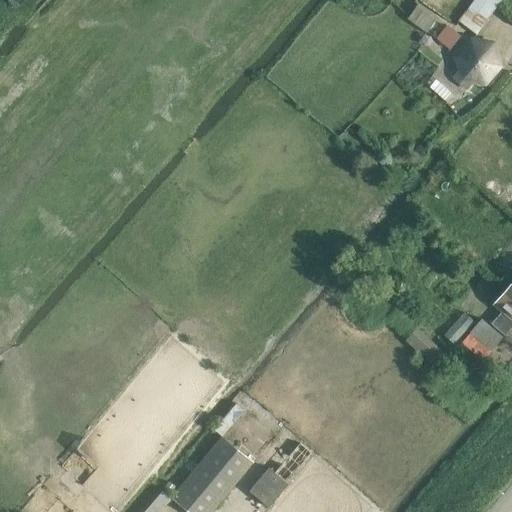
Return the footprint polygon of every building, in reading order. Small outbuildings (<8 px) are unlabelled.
[(477,35),(501,0),(474,0),(459,22),(477,35)] [(460,36),(447,25),(446,27),(437,20),(437,19),(418,4),(407,18),(427,33),(428,31),(438,38),(437,39),(450,49),(460,36)] [(500,66),(493,44),(471,41),(456,57),(460,69),(453,77),(466,88),(474,80),(485,82),(500,66)] [(438,77),(432,84),(448,98),(454,91),(438,77)] [(511,297),(504,291),(493,304),(502,312),(492,323),(505,335),(511,326),(511,297)] [(454,344),(474,322),(465,313),(444,335),(454,344)] [(483,359),(503,337),(482,319),(462,341),(483,359)] [(405,343),(433,369),(446,356),(418,330),(405,343)] [(217,428),(225,434),(244,408),(236,402),(217,428)] [(169,453),(146,435),(137,447),(160,464),(169,453)] [(188,511),(212,511),(254,462),(222,436),(171,498),(188,511)] [(268,509),(288,484),(273,471),(252,496),(268,509)] [(157,511),(172,496),(166,490),(145,511),(157,511)]
